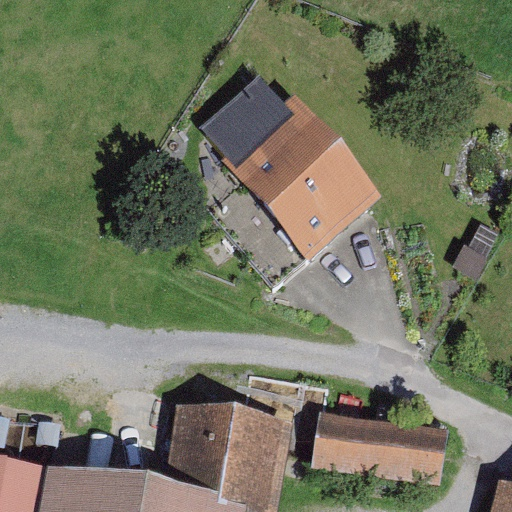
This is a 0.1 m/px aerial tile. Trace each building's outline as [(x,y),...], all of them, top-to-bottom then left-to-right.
[(293,143),(224,194),(304,303),(373,252),(293,143)] [(288,511),(296,471),(184,451),(173,511),(288,511)] [(442,511),(448,482),(315,459),(305,511),(442,511)] [(491,511),(511,511),(511,485),(499,483),(491,511)] [(62,511),(0,499),(0,511),(62,511)]
